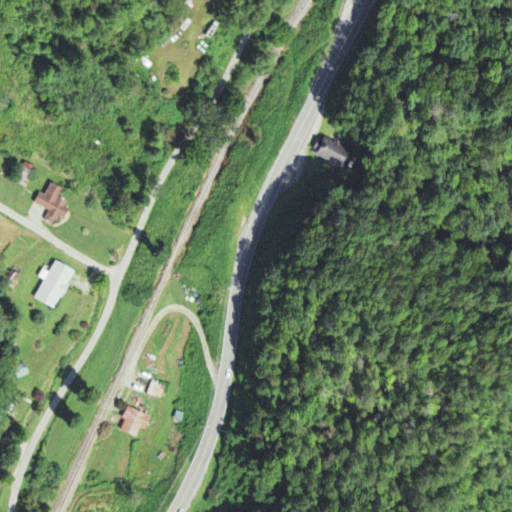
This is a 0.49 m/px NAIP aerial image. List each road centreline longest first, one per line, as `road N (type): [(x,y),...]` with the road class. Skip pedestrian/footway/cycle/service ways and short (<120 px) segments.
road 1 (trunk): [(171,511),(222,405),(249,246),(269,192),(367,0)]
road 2 (residential): [(19,473),(104,315),(154,189),(257,0)]
road 3 (residential): [(117,278),(0,205)]
